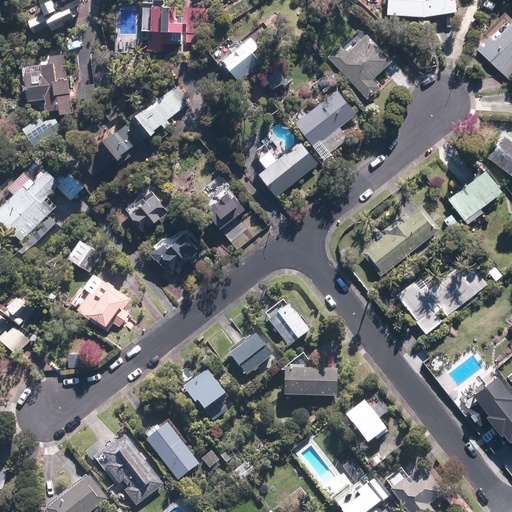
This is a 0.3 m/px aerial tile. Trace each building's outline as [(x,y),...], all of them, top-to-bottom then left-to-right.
[(51,1),(25,14),(35,35),(50,28),(52,32),(75,21),(73,17),(91,9),(87,0),(61,0),(65,7),(56,11),(51,1)] [(388,0),(388,16),(427,19),(459,14),(456,0),(388,0)] [(177,9),(153,8),(152,33),(162,34),(162,40),(149,40),(148,52),(184,54),(184,41),(182,41),(182,34),(184,34),(185,25),(176,25),(177,9)] [(210,10),(188,9),(187,34),(199,34),(199,26),(209,26),(210,10)] [(485,37),(488,39),(478,50),(511,82),(511,80),(511,19),(506,14),(485,37)] [(341,46),(328,59),(369,101),(382,88),(375,81),(393,64),(367,36),(349,54),(341,46)] [(268,59),(252,39),(222,63),(238,82),(268,59)] [(74,115),(65,55),(41,58),(38,62),(22,65),(27,103),(45,100),(46,113),(59,111),(60,117),(74,115)] [(281,67),(266,78),(276,92),(291,81),(281,67)] [(191,106),(176,85),(100,142),(102,144),(82,158),(94,174),(113,160),(115,163),(191,106)] [(349,140),(340,128),(357,115),(339,91),(297,123),(315,147),(321,143),(330,155),(349,140)] [(51,119),(25,135),(33,146),(58,130),(51,119)] [(511,143),(505,138),(489,159),(511,176),(511,143)] [(299,142),(259,176),(277,197),(317,164),(299,142)] [(84,188),(67,172),(57,182),(42,167),(0,208),(0,221),(21,242),(50,213),(40,204),(57,187),(71,201),(84,188)] [(73,167),(69,171),(74,177),(79,173),(73,167)] [(503,194),(487,173),(450,201),(466,222),(503,194)] [(226,185),(200,206),(222,232),(247,211),(226,185)] [(174,214),(154,187),(125,209),(145,235),(174,214)] [(406,216),(385,231),(388,235),(363,254),(381,277),(441,230),(423,207),(408,219),(406,216)] [(450,214),(442,221),(451,231),(458,224),(450,214)] [(205,246),(200,250),(181,229),(152,255),(172,278),(190,262),(196,269),(213,255),(205,246)] [(104,254),(85,241),(71,261),(90,274),(104,254)] [(422,278),(397,297),(426,335),(443,322),(437,315),(442,311),(448,319),(490,287),(475,268),(463,277),(457,268),(430,289),(422,278)] [(131,300),(94,276),(85,291),(81,288),(71,304),(79,309),(77,311),(111,332),(116,325),(122,329),(132,314),(125,310),(131,300)] [(49,310),(31,292),(7,315),(0,308),(0,339),(19,358),(37,340),(29,331),(49,310)] [(292,347),(312,331),(286,298),(266,314),(292,347)] [(255,332),(229,351),(247,375),(273,356),(255,332)] [(79,366),(78,354),(69,354),(70,367),(79,366)] [(207,368),(182,387),(194,403),(197,401),(204,411),(205,409),(215,421),(231,409),(222,398),(227,394),(207,368)] [(339,369),(285,368),(285,395),(339,396),(339,369)] [(511,409),(511,393),(504,384),(490,394),(482,384),(468,395),(480,412),(473,417),(486,435),(509,417),(506,414),(511,409)] [(364,401),(346,415),(369,443),(387,428),(364,401)] [(170,423),(148,440),(179,480),(201,463),(170,423)] [(314,443),(307,433),(295,442),(303,452),(314,443)] [(165,485),(127,436),(104,453),(110,461),(105,465),(119,484),(124,480),(129,487),(124,490),(137,507),(165,485)] [(211,450),(202,458),(211,468),(220,460),(211,450)] [(254,470),(245,460),(230,473),(239,483),(254,470)] [(423,466),(392,489),(409,511),(434,511),(436,511),(431,504),(444,494),(423,466)] [(90,475),(46,509),(47,511),(91,511),(109,499),(90,475)] [(381,511),(377,506),(388,498),(374,479),(358,491),(363,496),(344,510),(344,511),(381,511)]
